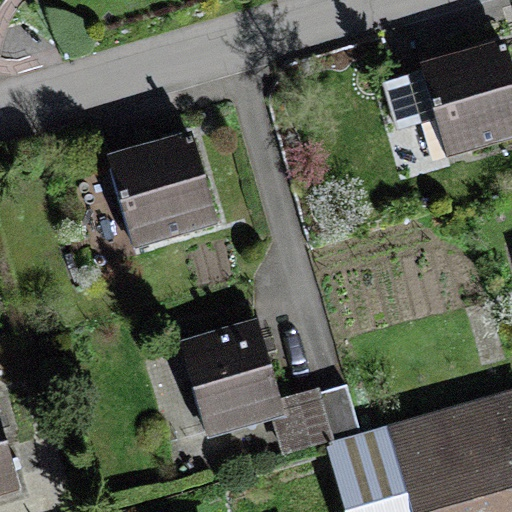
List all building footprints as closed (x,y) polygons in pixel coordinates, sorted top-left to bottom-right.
[(511,116),(494,57),(412,81),(440,176),(511,154),(511,116)] [(183,144),(98,166),(121,253),(206,231),(183,144)] [(257,326),(176,349),(200,432),(271,412),(282,452),(330,439),(317,394),(280,405),(257,326)] [(346,386),(317,394),(330,439),(334,453),(363,445),(346,386)] [(511,511),(511,402),(363,445),(334,453),(350,511),(511,511)] [(0,447),(0,500),(13,497),(0,447)]
